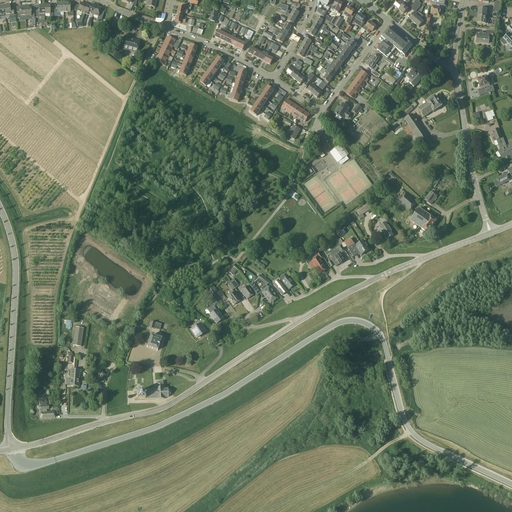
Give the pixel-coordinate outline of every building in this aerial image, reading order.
[(398,0),(398,1),(394,6),(399,11),(407,1),(406,0),(403,0),(402,1),(401,0),(398,0)] [(407,1),(399,11),(403,15),(408,9),(405,7),(410,2),(407,0),(407,1)] [(416,0),(409,8),(412,10),(419,2),(420,0),(416,0)] [(439,0),(430,0),(430,4),(433,5),(433,6),(432,6),(431,15),(439,16),(441,9),(439,9),(439,7),(440,6),(442,6),(445,1),(441,0),(439,0)] [(336,1),(334,6),(332,6),(331,9),(333,11),(338,13),(343,4),(336,1)] [(421,4),(419,2),(412,10),(415,13),(420,6),(421,4)] [(57,9),(54,9),(54,17),(60,17),(60,13),(63,13),(63,3),(57,4),(57,8),(57,9)] [(63,3),(63,13),(67,13),(68,16),(73,16),(73,7),(70,7),(70,3),(63,3)] [(77,12),(82,14),(86,3),(85,3),(83,4),(80,3),(79,6),(74,5),(74,11),(77,12)] [(86,3),(82,14),(80,20),(80,22),(82,22),(84,14),(87,15),(88,14),(90,7),(88,6),(87,3),(86,3)] [(45,18),(44,15),(44,4),(42,4),(42,6),(39,6),(39,12),(36,12),(36,18),(45,18)] [(46,4),(44,4),(44,15),(50,14),(50,17),(53,17),(53,11),(50,11),(50,6),(46,6),(46,4)] [(279,4),(277,8),(282,9),(281,11),(285,12),(289,14),(290,12),(287,10),(287,9),(284,8),(285,6),(279,4)] [(4,6),(5,17),(9,16),(9,20),(15,19),(13,9),(11,9),(10,5),(4,6)] [(93,15),(97,5),(96,5),(94,6),(91,5),(90,7),(88,14),(93,15)] [(97,5),(93,15),(98,17),(97,19),(101,20),(103,13),(100,12),(101,9),(99,8),(97,5)] [(31,6),(25,7),(26,16),(29,16),(29,18),(34,18),(34,12),(31,12),(31,6)] [(177,14),(182,16),(183,13),(187,14),(188,10),(184,9),(184,8),(178,6),(177,14)] [(22,17),(26,16),(25,7),(20,7),(20,13),(17,13),(17,19),(22,19),(22,17)] [(345,12),(344,15),(350,19),(351,16),(352,16),(354,11),(348,7),(345,12)] [(477,17),(478,17),(486,18),(487,14),(489,14),(489,11),(487,10),(483,10),(483,9),(478,8),(477,17)] [(291,15),(296,19),(299,13),(294,10),(291,15)] [(289,14),(285,12),(284,15),(289,18),(288,21),(293,24),(296,19),(289,14)] [(418,18),(419,18),(420,17),(421,15),(420,14),(419,13),(416,16),(414,14),(409,19),(414,24),(414,23),(418,18)] [(182,18),(182,16),(177,14),(175,22),(180,24),(181,22),(185,23),(186,19),(182,18)] [(365,19),(359,14),(356,19),(354,23),(361,28),(365,22),(364,21),(365,19)] [(334,26),(339,17),(337,20),(333,17),(331,19),(329,23),(334,26)] [(343,20),(339,17),(334,26),(338,28),(343,20)] [(314,23),(326,30),(327,27),(322,24),(323,21),(317,18),(314,23)] [(423,22),(419,18),(418,18),(414,23),(414,24),(419,28),(423,22)] [(121,30),(123,23),(113,20),(111,27),(121,30)] [(364,26),(362,29),(369,33),(371,31),(372,32),(376,27),(370,22),(366,27),(364,26)] [(314,23),(311,29),(319,33),(321,30),(324,32),(326,30),(314,23)] [(281,25),(280,28),(283,30),(288,33),(291,28),(286,24),(284,27),(281,25)] [(267,28),(274,32),(278,34),(279,31),(276,29),(269,25),(267,28)] [(385,40),(377,50),(384,56),(388,58),(396,49),(400,52),(401,53),(400,54),(402,56),(403,55),(404,56),(412,46),(408,42),(389,27),(381,37),(385,40)] [(215,38),(221,41),(224,34),(226,30),(223,29),(221,33),(218,31),(215,38)] [(311,29),(308,34),(314,37),(316,38),(317,37),(317,38),(317,37),(319,33),(311,29)] [(288,33),(283,30),(280,35),(285,38),(288,33)] [(477,34),(476,43),(489,44),(489,37),(493,37),(493,32),(486,31),(486,35),(477,34)] [(278,34),(274,32),(273,34),(278,37),(277,40),(282,43),(285,38),(280,35),(278,34)] [(224,34),(221,41),(226,43),(229,36),(224,34)] [(503,39),(500,42),(503,45),(506,42),(508,45),(506,47),(509,50),(511,48),(511,47),(511,37),(509,34),(503,39)] [(229,36),(226,43),(231,46),(235,39),(229,36)] [(139,41),(126,37),(122,50),(136,54),(139,41)] [(166,41),(165,44),(172,47),(174,48),(175,44),(174,44),(175,41),(167,37),(165,40),(166,41)] [(235,39),(231,46),(237,48),(240,42),(235,39)] [(306,39),(303,44),(314,50),(316,52),(318,49),(310,45),(312,42),(306,39)] [(346,44),(353,50),(357,45),(351,41),(349,44),(347,42),(346,44)] [(240,42),(237,48),(243,51),(246,44),(240,42)] [(353,50),(346,44),(343,47),(337,42),(335,44),(350,55),(353,50)] [(163,47),(162,50),(169,53),(174,55),(176,52),(172,51),(172,50),(171,50),(172,47),(165,44),(164,43),(162,47),(163,47)] [(334,43),(331,47),(334,49),(335,50),(337,49),(338,49),(340,51),(340,52),(342,54),(341,56),(339,58),(344,62),(346,60),(350,55),(344,51),(335,44),(334,43)] [(314,50),(303,44),(300,49),(308,54),(310,52),(315,55),(317,52),(316,52),(314,50)] [(188,51),(195,54),(197,48),(190,46),(188,51)] [(248,54),(254,57),(257,51),(251,48),(248,54)] [(161,53),(159,56),(168,60),(169,57),(168,56),(169,53),(162,50),(161,49),(159,53),(161,53)] [(307,57),(308,54),(300,49),(297,55),(303,58),(304,55),(307,57)] [(186,57),(192,60),(195,54),(188,51),(186,57)] [(257,51),(254,57),(259,60),(262,54),(257,51)] [(324,57),(324,58),(325,59),(326,59),(327,59),(327,58),(329,56),(331,57),(333,54),(328,51),(326,54),(324,57)] [(264,62),(267,57),(262,54),(259,60),(264,62)] [(158,60),(156,62),(165,66),(167,63),(165,62),(167,59),(159,56),(158,55),(156,59),(158,60)] [(369,61),(378,67),(379,68),(382,64),(378,62),(379,60),(373,56),(369,61)] [(186,57),(183,63),(190,65),(192,60),(186,57)] [(273,60),(267,57),(264,62),(270,65),(273,60)] [(214,63),(221,67),(224,62),(218,58),(214,63)] [(328,61),(339,69),(344,62),(339,58),(336,62),(333,59),(332,60),(330,59),(329,59),(329,60),(328,61)] [(390,65),(382,59),(380,61),(388,67),(390,65)] [(286,73),(291,77),(300,66),(302,63),(297,60),(295,63),(297,64),(292,69),(291,68),(290,68),(288,66),(285,70),(287,72),(286,73)] [(339,69),(328,61),(327,63),(330,65),(330,66),(328,68),(336,74),(339,69)] [(375,72),(378,67),(369,61),(366,66),(373,71),(371,73),(377,77),(379,78),(380,76),(379,75),(375,72)] [(190,65),(183,63),(182,66),(178,64),(177,67),(181,68),(188,71),(190,65)] [(211,68),(217,72),(221,67),(214,63),(211,68)] [(300,66),(291,77),(296,81),(300,76),(297,74),(299,71),(302,68),(300,66)] [(326,71),(320,67),(319,69),(332,78),(336,74),(328,68),(326,71)] [(181,68),(179,74),(186,77),(188,71),(181,68)] [(207,73),(213,77),(217,72),(211,68),(207,73)] [(317,70),(320,72),(320,73),(323,75),(325,77),(323,80),(324,80),(328,83),(329,83),(332,78),(319,69),(318,68),(317,70)] [(240,71),(238,77),(245,79),(247,73),(240,71)] [(361,75),(359,78),(365,82),(366,83),(368,80),(367,79),(369,76),(362,71),(360,74),(361,75)] [(413,72),(406,78),(404,80),(408,84),(409,83),(410,84),(414,88),(422,79),(418,75),(417,76),(413,72)] [(204,77),(210,82),(213,77),(207,73),(204,77)] [(300,76),(296,81),(301,85),(305,80),(302,78),(304,75),(302,74),(300,76)] [(309,82),(308,83),(311,85),(312,84),(316,78),(314,76),(309,81),(309,82)] [(404,79),(401,76),(396,84),(398,86),(400,84),(404,79)] [(212,84),(210,82),(204,77),(200,83),(206,87),(208,84),(211,86),(212,84)] [(245,79),(238,77),(236,83),(243,85),(245,79)] [(357,80),(355,83),(361,88),(362,88),(364,85),(363,84),(365,82),(359,78),(358,77),(356,79),(357,80)] [(480,89),(481,90),(478,91),(480,96),(494,92),(493,86),(490,87),(489,86),(487,77),(481,79),(480,78),(478,79),(477,80),(480,89)] [(310,88),(308,91),(312,94),(320,85),(323,82),(321,81),(316,86),(313,84),(312,85),(312,86),(311,85),(310,87),(310,88)] [(320,85),(312,94),(317,98),(321,93),(327,86),(323,82),(320,85)] [(353,86),(351,89),(357,93),(358,94),(360,91),(359,90),(361,88),(355,83),(353,82),(352,85),(353,86)] [(234,89),(241,91),(243,85),(236,83),(234,89)] [(264,92),(270,96),(274,91),(268,87),(264,92)] [(349,91),(347,94),(354,99),(356,96),(355,95),(357,93),(351,89),(349,88),(348,90),(349,91)] [(232,94),(240,97),(241,91),(234,89),(232,94)] [(270,96),(264,92),(261,97),(267,101),(270,96)] [(238,103),(240,97),(232,94),(231,100),(238,103)] [(264,106),(265,103),(267,101),(261,97),(257,102),(264,106)] [(424,118),(433,112),(434,112),(442,107),(435,97),(427,102),(427,103),(418,109),(424,118)] [(282,107),(281,109),(284,111),(285,110),(288,111),(292,104),(293,104),(289,101),(289,102),(286,101),(282,107)] [(264,106),(257,102),(254,107),(260,111),(264,106)] [(410,106),(404,112),(407,115),(413,110),(413,109),(417,105),(415,103),(411,107),(410,106)] [(288,111),(287,112),(290,115),(291,114),(293,115),(298,108),(298,107),(295,105),(295,106),(292,104),(288,111)] [(337,109),(334,114),(337,115),(336,116),(341,119),(342,118),(343,119),(344,117),(348,119),(351,115),(347,112),(349,108),(342,104),(338,110),(337,109)] [(270,118),(265,115),(260,111),(254,107),(250,112),(257,116),(258,114),(268,120),(270,118)] [(293,115),(292,116),(296,118),(296,117),(299,119),(303,112),(304,111),(301,109),(301,110),(298,108),(293,115)] [(484,114),(487,122),(493,120),(492,117),(495,116),(493,111),(490,112),(484,114)] [(299,119),(298,120),(301,122),(302,121),(305,123),(310,115),(307,113),(306,114),(303,112),(299,119)] [(412,114),(404,120),(408,126),(404,128),(411,138),(415,135),(417,137),(417,138),(418,140),(426,135),(412,114)] [(300,130),(293,126),(288,136),(295,140),(300,130)] [(498,129),(492,131),(496,141),(500,151),(498,152),(503,162),(511,157),(507,147),(503,138),(502,138),(498,129)] [(342,150),(340,146),(330,153),(337,163),(349,155),(344,148),(342,150)] [(497,180),(500,186),(508,182),(510,184),(511,182),(511,168),(508,170),(510,174),(506,176),(506,175),(497,180)] [(437,197),(430,192),(424,201),(431,205),(437,197)] [(397,202),(401,206),(403,208),(409,212),(417,203),(406,193),(401,198),(397,202)] [(369,203),(356,212),(360,216),(358,218),(360,221),(364,218),(362,215),(372,208),(369,203)] [(426,221),(433,226),(436,221),(419,209),(414,216),(423,222),(424,221),(425,222),(426,221)] [(428,233),(433,226),(426,221),(425,222),(424,221),(423,222),(414,216),(410,221),(428,233)] [(379,227),(387,240),(394,236),(386,222),(379,227)] [(342,230),(337,234),(340,238),(346,234),(342,230)] [(361,256),(365,253),(359,244),(357,246),(355,243),(353,244),(350,239),(344,243),(350,252),(353,257),(359,253),(361,256)] [(359,244),(365,253),(370,250),(364,241),(359,244)] [(340,255),(337,250),(332,253),(335,258),(332,260),(336,267),(345,261),(341,254),(340,255)] [(311,258),(310,259),(312,261),(312,262),(318,272),(320,274),(322,273),(323,274),(324,273),(325,273),(325,272),(325,271),(327,270),(321,260),(323,259),(319,253),(317,254),(316,255),(315,255),(315,256),(311,258)] [(279,278),(284,285),(288,290),(295,285),(288,277),(286,278),(284,274),(279,278)] [(278,281),(273,285),(282,296),(287,291),(278,281)] [(250,286),(257,295),(260,293),(253,284),(252,283),(249,284),(250,286)] [(247,286),(241,291),(247,300),(253,295),(247,286)] [(268,287),(261,292),(270,304),(277,299),(268,287)] [(234,305),(240,301),(234,292),(228,297),(234,305)] [(208,311),(211,315),(209,316),(216,324),(223,319),(216,311),(214,307),(215,306),(214,305),(219,301),(213,294),(209,298),(213,304),(212,305),(209,307),(210,309),(208,311)] [(199,326),(191,331),(197,338),(204,333),(199,326)] [(84,329),(75,328),(73,346),(81,347),(84,329)] [(157,351),(161,339),(150,336),(146,347),(157,351)] [(70,386),(74,386),(75,370),(71,370),(70,380),(67,379),(67,385),(70,385),(70,386)] [(137,400),(140,400),(156,399),(156,400),(164,400),(164,398),(168,398),(170,395),(170,391),(167,389),(163,389),(162,382),(155,383),(156,390),(144,391),(144,392),(136,392),(137,400)] [(42,406),(40,406),(40,410),(41,419),(48,418),(47,411),(47,410),(49,410),(48,406),(47,406),(42,406)]
